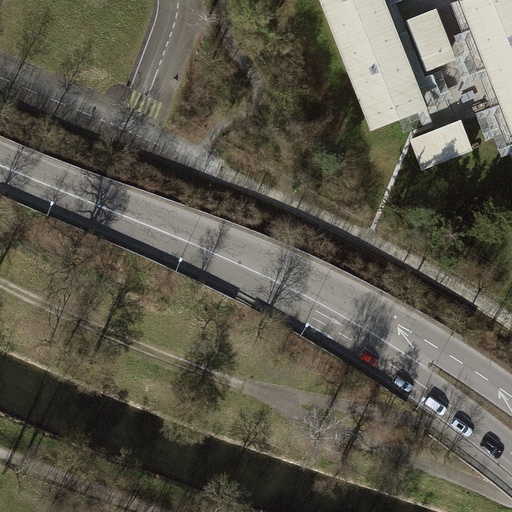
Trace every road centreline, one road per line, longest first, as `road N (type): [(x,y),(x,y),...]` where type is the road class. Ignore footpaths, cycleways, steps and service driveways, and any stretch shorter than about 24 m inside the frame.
road 1 (tertiary): [(0,164),(239,264),(421,359)]
road 2 (unclassified): [(0,73),(135,130),(181,0)]
road 3 (track): [(0,451),(150,511)]
road 4 (tertiary): [(421,359),(473,423),(511,453)]
